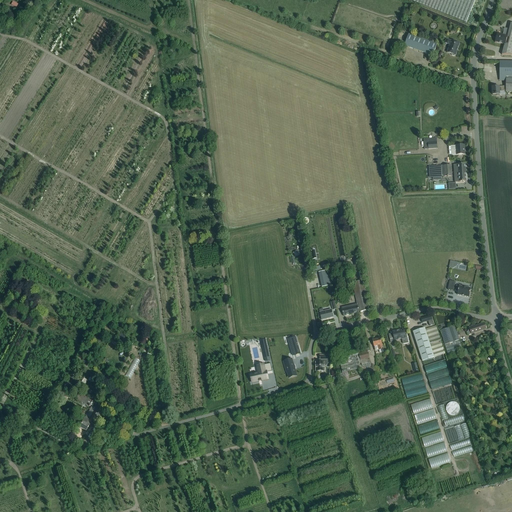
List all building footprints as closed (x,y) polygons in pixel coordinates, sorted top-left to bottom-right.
[(408,0),(421,5),(461,21),(466,23),(474,0),(408,0)] [(497,34),(495,42),(504,45),(502,55),(507,55),(511,54),(511,23),(507,36),(497,34)] [(437,45),(432,43),(408,35),(404,46),(433,56),(437,45)] [(446,39),(445,43),(450,45),(447,53),(451,54),(451,55),(454,56),(455,55),(455,56),(460,43),(451,40),(451,41),(446,39)] [(511,61),(505,62),(500,62),(499,81),(506,81),(506,86),(492,87),(492,95),(496,95),(498,95),(499,94),(499,91),(505,91),(505,92),(511,92),(511,61)] [(437,138),(428,139),(424,139),(424,149),(437,149),(437,138)] [(464,145),(459,146),(451,146),(451,155),(464,154),(464,145)] [(451,165),(443,166),(429,167),(430,176),(433,175),(433,178),(452,176),(451,165)] [(465,165),(460,165),(454,165),(455,176),(455,182),(466,181),(465,165)] [(325,285),(335,283),(332,268),(322,270),(325,285)] [(372,310),(371,305),(369,305),(363,280),(353,283),(357,305),(350,307),(350,306),(341,307),(342,311),(343,316),(352,314),(352,313),(359,312),(372,310)] [(456,285),(455,291),(458,292),(457,295),(469,297),(471,289),(459,286),(456,285)] [(333,317),(332,313),(331,310),(323,312),(323,309),(319,310),(322,320),(333,317)] [(431,316),(421,319),(422,323),(428,321),(429,326),(433,325),(431,316)] [(470,331),(467,332),(468,335),(486,329),(484,323),(473,327),(473,326),(469,327),(470,331)] [(445,354),(437,331),(436,326),(425,329),(413,333),(423,361),(445,354)] [(462,350),(459,340),(454,326),(440,331),(448,354),(462,350)] [(407,335),(405,335),(404,329),(393,332),(393,333),(388,334),(390,339),(390,343),(395,342),(395,341),(402,339),(403,344),(409,343),(407,335)] [(123,338),(120,343),(129,348),(132,343),(123,338)] [(383,349),(381,343),(380,338),(372,340),(374,347),(377,346),(379,350),(383,349)] [(265,342),(261,343),(265,362),(270,361),(265,342)] [(297,342),(289,344),(292,356),(300,354),(297,342)] [(367,352),(370,351),(369,348),(358,351),(358,352),(338,357),(340,362),(343,373),(360,368),(359,363),(361,363),(362,368),(371,366),(367,352)] [(324,372),(324,363),(328,363),(328,356),(320,356),(320,359),(319,359),(319,363),(316,363),(316,372),(324,372)] [(258,374),(250,375),(252,383),(259,381),(259,382),(259,381),(261,381),(262,381),(261,381),(268,379),(267,372),(272,371),(270,363),(257,366),(258,374)] [(296,375),(293,365),(286,367),(289,377),(296,375)] [(90,398),(96,401),(99,395),(93,392),(90,398)] [(101,410),(96,407),(95,406),(95,405),(94,404),(95,402),(79,393),(76,399),(90,406),(90,405),(92,406),(85,419),(84,419),(82,422),(79,420),(77,424),(80,426),(79,428),(86,431),(89,425),(92,427),(94,422),(101,410)] [(424,405),(435,401),(434,398),(417,404),(418,409),(424,407),(424,405)] [(437,407),(418,412),(420,417),(439,413),(437,407)] [(111,422),(106,419),(101,428),(106,431),(111,422)] [(447,439),(429,445),(431,454),(447,450),(450,449),(449,446),(447,439)]
